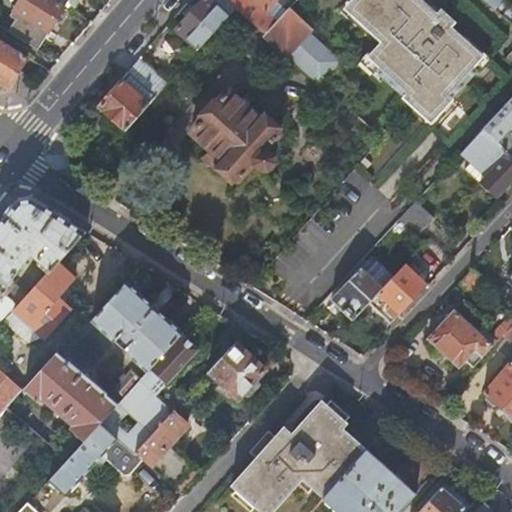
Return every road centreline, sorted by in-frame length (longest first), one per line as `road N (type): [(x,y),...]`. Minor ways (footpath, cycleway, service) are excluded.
road 1 (residential): [(10,152),(356,376)]
road 2 (residential): [(511,209),(356,376)]
road 3 (tertiary): [(141,0),(10,152)]
road 4 (residential): [(356,376),(511,477)]
